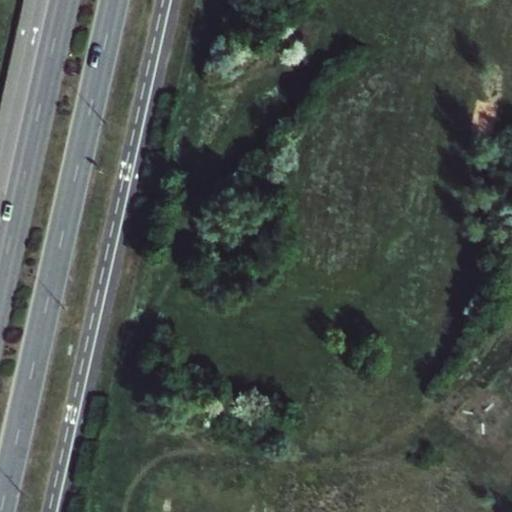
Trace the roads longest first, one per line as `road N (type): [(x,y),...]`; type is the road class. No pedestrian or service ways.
road 1 (primary): [(0,511),(115,0)]
road 2 (primary): [(64,0),(0,289)]
